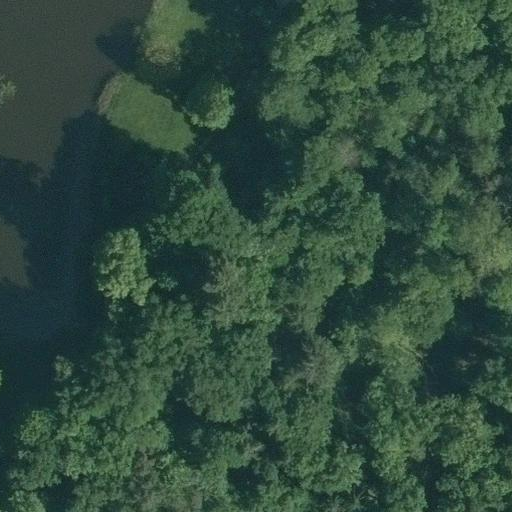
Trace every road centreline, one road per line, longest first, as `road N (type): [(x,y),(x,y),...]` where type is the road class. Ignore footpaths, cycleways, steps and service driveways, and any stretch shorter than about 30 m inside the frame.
road 1 (track): [(0,372),(49,374),(88,346),(165,187),(243,93),(280,0)]
road 2 (track): [(427,0),(280,0)]
